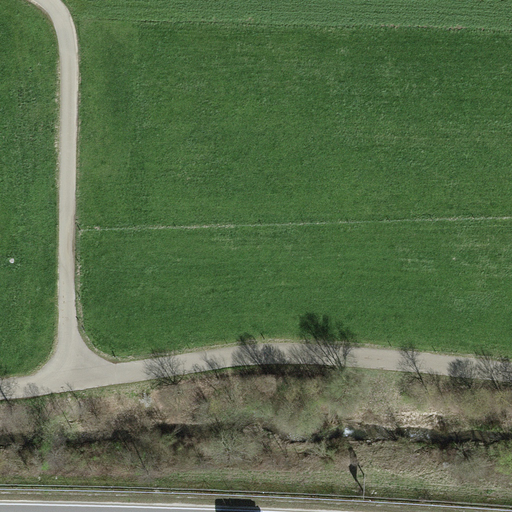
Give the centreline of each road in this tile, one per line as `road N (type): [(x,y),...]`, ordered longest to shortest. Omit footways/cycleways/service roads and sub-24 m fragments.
road 1 (track): [(0,391),(287,353),(511,365)]
road 2 (track): [(71,377),(70,66),(61,19),(33,0)]
